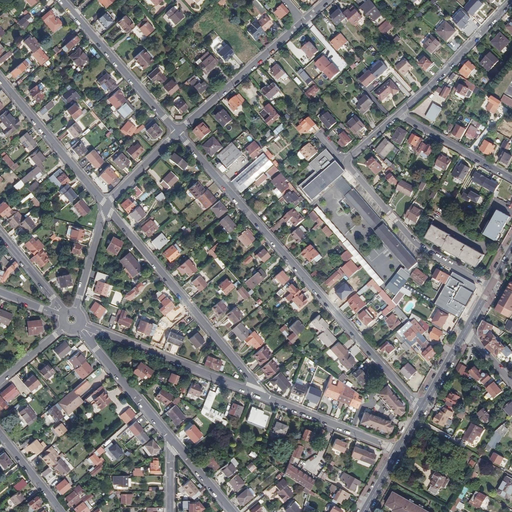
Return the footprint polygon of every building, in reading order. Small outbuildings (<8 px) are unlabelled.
[(220,0),(218,3),(222,8),(224,7),(221,4),(223,3),(225,4),(226,2),(226,1),(225,0),(220,0)] [(262,9),(254,0),(251,3),(259,12),(262,9)] [(370,0),(369,0),(360,8),(366,15),(369,13),(375,20),(382,14),(370,0)] [(471,0),(464,8),(472,16),(483,4),(478,0),(471,0)] [(287,11),(281,5),(277,8),(278,10),(275,13),(280,18),(283,15),(285,15),(287,13),(287,12),(287,11)] [(185,19),(181,14),(180,15),(178,13),(173,7),(166,13),(177,26),(185,19)] [(344,14),(340,9),(331,17),(338,25),(347,17),(344,14)] [(344,14),(347,17),(354,25),(363,17),(356,9),(352,13),(350,10),(349,9),(344,14)] [(53,31),(62,23),(59,20),(58,21),(52,15),(53,14),(50,10),(41,17),(53,31)] [(471,19),(463,11),(454,21),(461,27),(460,28),(463,31),(469,24),(467,22),(471,19)] [(113,21),(105,12),(101,16),(97,19),(105,28),(113,21)] [(29,16),(27,13),(25,14),(19,19),(21,20),(18,23),(23,28),(25,26),(24,24),(27,22),(25,20),(29,16)] [(92,19),(94,21),(97,19),(101,16),(99,13),(92,19)] [(115,24),(125,35),(134,27),(124,15),(115,24)] [(257,23),(264,31),(273,23),(266,15),(257,23)] [(153,29),(144,18),(136,25),(146,36),(153,29)] [(260,34),(260,35),(264,32),(264,31),(257,23),(254,20),(251,23),(253,26),(251,28),(250,27),(247,30),(256,40),(259,38),(257,36),(260,34)] [(388,20),(378,28),(384,35),(394,27),(388,20)] [(456,32),(446,22),(437,32),(447,41),(456,32)] [(68,41),(75,36),(72,33),(66,39),(68,41)] [(348,41),(342,34),(332,42),(338,50),(348,41)] [(501,52),(510,42),(501,34),(492,43),(501,52)] [(79,40),(75,35),(75,36),(68,41),(62,47),(65,51),(75,42),(76,43),(78,43),(80,41),(79,40)] [(33,40),(29,36),(24,41),(34,52),(39,47),(33,40)] [(432,53),(440,44),(433,37),(424,46),(432,53)] [(318,51),(310,43),(303,49),(312,59),(315,56),(314,55),(318,51)] [(224,62),(234,53),(226,45),(223,47),(221,45),(220,45),(215,49),(215,50),(217,53),(224,62)] [(48,58),(39,47),(34,52),(33,52),(39,58),(37,60),(40,62),(41,61),(43,63),(48,58)] [(66,62),(75,73),(89,61),(82,53),(77,48),(69,55),(71,57),(66,62)] [(214,66),(217,64),(207,53),(204,49),(201,51),(204,55),(196,62),(207,75),(215,68),(214,66)] [(140,64),(139,65),(143,70),(153,61),(143,50),(133,59),(137,63),(138,62),(140,64)] [(420,63),(426,56),(419,50),(412,56),(420,63)] [(217,64),(219,62),(209,51),(207,53),(217,64)] [(490,71),(499,61),(491,54),(482,64),(490,71)] [(315,63),(322,71),(323,70),(331,79),(340,71),(332,62),(331,63),(324,55),(315,63)] [(427,71),(433,64),(426,58),(420,64),(427,71)] [(414,67),(406,59),(397,67),(404,76),(414,67)] [(24,60),(11,71),(16,76),(29,64),(24,60)] [(384,72),(388,69),(382,61),(372,70),(373,72),(372,73),(377,78),(377,79),(381,75),(381,74),(384,72)] [(476,68),(470,62),(461,71),(468,77),(476,68)] [(279,79),(286,73),(278,64),(271,71),(279,79)] [(160,84),(166,79),(156,68),(148,75),(154,81),(156,79),(160,84)] [(313,81),(302,68),(297,72),(300,75),(301,74),(305,79),(307,78),(311,82),(313,81)] [(366,87),(377,78),(372,73),(370,70),(359,79),(366,87)] [(99,79),(111,91),(117,85),(106,73),(99,79)] [(194,79),(192,77),(187,81),(190,83),(190,82),(200,93),(207,86),(203,82),(200,84),(195,78),(194,79)] [(164,87),(171,95),(178,88),(171,80),(164,87)] [(400,91),(391,80),(376,93),(383,101),(393,93),(395,95),(400,91)] [(37,101),(44,95),(39,89),(44,84),(41,81),(30,90),(32,92),(30,94),(34,99),(35,98),(37,101)] [(477,87),(467,81),(465,84),(463,86),(461,85),(457,91),(470,98),(477,87)] [(270,99),(281,90),(275,83),(268,89),(266,87),(262,91),(270,99)] [(448,99),(452,91),(451,91),(452,90),(449,88),(450,87),(446,84),(443,90),(439,88),(437,91),(441,93),(440,95),(448,99)] [(310,98),(319,89),(315,85),(306,94),(310,98)] [(75,101),(80,96),(73,88),(64,96),(69,102),(73,98),(75,101)] [(124,101),(125,100),(120,94),(121,93),(118,89),(107,99),(109,102),(113,106),(115,109),(124,101)] [(237,97),(242,103),(245,101),(239,94),(237,97)] [(502,102),(511,108),(511,99),(504,95),(501,102),(502,102)] [(243,104),(242,103),(237,97),(236,96),(230,102),(231,104),(230,105),(235,111),(243,104)] [(251,96),(247,98),(252,106),(256,103),(251,96)] [(374,103),(367,96),(359,103),(360,104),(357,107),(364,114),(367,111),(366,110),(369,107),(374,103)] [(502,102),(501,102),(492,97),(485,108),(488,110),(484,116),(491,121),(502,102)] [(189,107),(182,99),(174,106),(181,113),(189,107)] [(50,101),(39,110),(42,114),(54,105),(50,101)] [(115,109),(124,119),(134,110),(131,106),(129,108),(124,101),(115,109)] [(76,121),(86,112),(84,110),(82,112),(74,103),(66,109),(76,121)] [(281,116),(270,104),(265,109),(272,116),(267,121),(271,125),(281,116)] [(427,118),(435,122),(442,110),(434,105),(427,118)] [(232,119),(224,110),(216,117),(224,126),(232,119)] [(0,118),(3,122),(7,127),(15,121),(7,111),(0,116),(0,118)] [(337,123),(328,113),(321,119),(330,129),(337,123)] [(365,126),(356,117),(347,125),(356,134),(365,126)] [(316,125),(310,118),(306,121),(305,120),(303,120),(301,122),(301,123),(302,125),(298,128),(302,133),(307,129),(309,131),(310,131),(311,131),(314,129),(313,128),(316,125)] [(20,124),(17,119),(15,121),(7,127),(8,128),(4,131),(3,132),(7,137),(19,126),(18,125),(20,124)] [(99,119),(90,124),(92,128),(101,122),(99,119)] [(486,127),(473,120),(472,123),(476,125),(476,126),(484,130),(486,127)] [(130,135),(136,127),(127,121),(121,130),(126,134),(127,132),(130,135)] [(154,124),(152,121),(145,127),(144,128),(153,138),(161,131),(155,124),(154,124)] [(82,131),(75,122),(67,129),(74,137),(82,131)] [(211,131),(204,123),(194,131),(202,140),(211,131)] [(277,135),(285,128),(282,123),(273,130),(277,135)] [(136,134),(137,133),(144,128),(145,127),(142,124),(134,131),(136,134)] [(453,134),(462,139),(467,130),(458,125),(453,134)] [(476,133),(478,129),(472,126),(467,136),(473,139),(474,137),(476,133)] [(408,133),(400,128),(393,140),(402,144),(408,133)] [(26,133),(19,139),(30,152),(37,146),(26,133)] [(352,141),(345,133),(340,137),(342,140),(339,142),(343,147),(345,145),(346,146),(352,141)] [(424,142),(424,141),(414,134),(410,142),(416,145),(414,148),(419,151),(424,142)] [(223,146),(215,137),(204,146),(212,156),(223,146)] [(385,157),(395,146),(386,139),(376,150),(385,157)] [(78,140),(71,147),(79,156),(86,150),(78,140)] [(236,140),(234,142),(226,148),(231,154),(241,145),(236,140)] [(495,146),(486,141),(481,150),(490,155),(495,146)] [(504,151),(509,143),(506,141),(501,149),(504,151)] [(263,149),(256,142),(247,149),(254,157),(263,149)] [(429,157),(429,156),(435,146),(431,143),(430,145),(424,142),(419,151),(416,155),(418,156),(421,152),(422,153),(422,155),(427,158),(429,157)] [(127,151),(134,159),(137,157),(136,156),(144,150),(138,143),(134,146),(133,145),(127,151)] [(318,153),(310,143),(299,153),(298,155),(302,159),(304,159),(306,158),(309,161),(318,153)] [(226,148),(217,156),(228,167),(236,160),(231,154),(226,148)] [(98,156),(93,149),(85,156),(91,162),(98,156)] [(299,186),(312,202),(334,183),(342,176),(347,172),(334,157),(329,161),(326,157),(330,153),(327,149),(311,163),(311,164),(310,165),(315,170),(316,169),(317,171),(299,186)] [(38,166),(40,164),(45,159),(37,150),(30,156),(38,166)] [(266,152),(265,153),(270,159),(274,156),(269,150),(266,152)] [(511,156),(504,152),(499,160),(503,163),(505,160),(509,162),(511,157),(511,156)] [(121,169),(129,161),(122,153),(114,161),(121,169)] [(242,193),(275,164),(274,163),(270,159),(265,153),(232,182),(242,193)] [(185,163),(175,154),(171,160),(181,168),(185,163)] [(7,163),(10,167),(14,165),(6,155),(2,159),(6,164),(7,163)] [(104,162),(98,156),(91,162),(96,168),(104,162)] [(447,171),(452,162),(446,159),(447,157),(444,156),(438,166),(447,171)] [(367,163),(376,174),(383,168),(374,157),(367,163)] [(387,159),(385,162),(389,165),(391,167),(393,164),(387,159)] [(218,166),(224,172),(227,169),(222,163),(218,166)] [(20,180),(23,184),(33,176),(36,179),(43,173),(42,171),(44,169),(40,164),(38,166),(20,180)] [(470,168),(463,164),(461,167),(458,165),(453,174),(463,180),(470,168)] [(114,173),(117,170),(111,165),(101,175),(108,183),(116,176),(114,173)] [(260,184),(279,169),(277,167),(276,165),(255,183),(257,185),(259,183),(260,184)] [(53,174),(54,175),(49,180),(52,183),(53,182),(56,185),(57,184),(61,189),(67,183),(70,181),(60,169),(53,174)] [(178,179),(171,172),(160,183),(167,190),(178,179)] [(285,196),(290,192),(292,190),(286,182),(288,180),(282,172),(272,181),(279,188),(275,192),(279,196),(283,193),(285,196)] [(472,180),(484,186),(488,179),(484,176),(481,174),(477,172),(472,180)] [(389,175),(386,177),(393,184),(394,183),(396,185),(399,182),(400,181),(395,176),(394,177),(391,173),(389,175)] [(345,196),(354,189),(342,176),(334,183),(345,196)] [(484,186),(495,193),(496,191),(500,185),(488,179),(484,186)] [(402,181),(397,189),(411,197),(415,188),(402,181)] [(197,198),(205,191),(197,182),(188,189),(196,199),(197,198)] [(35,183),(28,189),(31,193),(33,191),(38,186),(35,183)] [(67,183),(61,189),(58,191),(69,204),(78,196),(67,183)] [(141,193),(136,187),(131,190),(137,197),(141,193)] [(216,200),(207,189),(205,191),(197,198),(206,208),(216,200)] [(418,262),(354,189),(345,196),(408,267),(405,270),(402,267),(397,273),(408,281),(412,276),(417,269),(420,265),(418,262)] [(33,191),(31,193),(41,205),(43,204),(33,191)] [(478,203),(482,197),(472,191),(469,196),(465,193),(462,198),(470,202),(471,199),(478,203)] [(499,193),(496,191),(495,193),(494,196),(501,200),(503,198),(497,195),(499,193)] [(165,196),(161,192),(155,197),(159,202),(165,196)] [(297,206),(305,199),(303,196),(300,198),(296,194),(294,196),(290,192),(285,196),(285,197),(290,203),(292,201),(297,206)] [(41,205),(31,193),(28,195),(38,208),(41,205)] [(132,203),(128,199),(121,205),(128,213),(136,206),(132,202),(132,203)] [(90,210),(81,200),(74,206),(83,217),(90,210)] [(0,214),(2,217),(5,214),(10,210),(4,202),(0,204),(0,214)] [(226,211),(218,202),(210,209),(218,218),(226,211)] [(171,209),(177,216),(180,213),(173,205),(172,207),(172,208),(171,209)] [(138,206),(131,213),(138,221),(145,214),(138,206)] [(417,223),(423,212),(413,206),(407,217),(417,223)] [(296,227),(305,219),(295,207),(283,219),(287,223),(290,220),(296,227)] [(10,210),(5,214),(9,218),(8,219),(10,222),(14,228),(19,224),(21,222),(11,209),(10,210)] [(325,222),(315,210),(310,215),(313,218),(314,217),(317,221),(319,224),(315,227),(315,228),(317,229),(325,222)] [(497,242),(511,217),(499,210),(498,213),(496,212),(491,221),(490,221),(483,234),(497,242)] [(236,227),(227,216),(219,223),(229,234),(236,227)] [(21,222),(19,224),(27,233),(35,226),(27,217),(21,222)] [(158,228),(150,220),(141,228),(148,236),(158,228)] [(451,235),(433,225),(426,238),(443,248),(443,249),(477,268),(484,256),(450,236),(451,235)] [(297,240),(300,244),(308,237),(304,232),(307,230),(304,226),(303,226),(293,234),(297,239),(297,240)] [(334,232),(328,226),(324,230),(330,236),(334,232)] [(70,237),(79,240),(79,238),(82,239),(84,230),(73,227),(70,237)] [(188,228),(181,234),(184,237),(191,232),(188,228)] [(254,239),(247,230),(240,236),(248,245),(254,239)] [(501,244),(505,246),(511,234),(508,232),(501,244)] [(168,241),(161,234),(152,241),(159,248),(168,241)] [(122,242),(113,237),(106,249),(116,254),(122,242)] [(25,244),(35,255),(42,249),(33,238),(25,244)] [(380,284),(384,280),(346,238),(342,242),(380,284)] [(222,240),(211,249),(213,252),(224,242),(222,240)] [(350,259),(354,256),(341,241),(340,242),(348,251),(342,256),(347,262),(350,259)] [(77,254),(79,245),(72,243),(70,252),(77,254)] [(182,251),(176,244),(164,254),(171,262),(182,251)] [(325,259),(312,246),(304,253),(305,253),(303,254),(306,258),(308,257),(316,266),(325,259)] [(35,255),(30,259),(32,262),(35,260),(41,266),(48,260),(43,254),(45,252),(42,249),(35,255)] [(209,251),(215,259),(217,257),(213,252),(211,249),(209,251)] [(264,263),(271,257),(263,249),(256,255),(264,263)] [(141,268),(129,253),(120,260),(133,275),(141,268)] [(0,256),(0,262),(6,269),(11,265),(2,255),(0,256)] [(252,259),(250,256),(243,262),(245,265),(252,259)] [(191,263),(188,259),(177,269),(181,274),(183,275),(185,273),(186,272),(189,277),(197,270),(194,267),(194,265),(193,263),(191,263)] [(1,280),(0,279),(0,281),(2,282),(3,280),(4,281),(9,273),(18,265),(15,262),(11,265),(6,269),(7,270),(1,280)] [(351,274),(353,276),(358,271),(350,262),(342,268),(348,276),(351,274)] [(261,269),(257,272),(257,273),(251,278),(246,282),(252,289),(263,279),(263,280),(267,276),(261,269)] [(345,274),(341,269),(327,281),(331,286),(345,274)] [(429,277),(417,269),(412,276),(423,285),(429,277)] [(447,284),(448,281),(451,276),(438,269),(433,277),(447,284)] [(288,279),(281,271),(276,276),(282,284),(288,279)] [(98,272),(95,280),(98,281),(105,283),(109,276),(98,272)] [(448,281),(474,295),(477,289),(476,284),(453,272),(451,276),(448,281)] [(72,284),(70,274),(58,277),(61,287),(72,284)] [(207,285),(200,276),(192,283),(194,286),(197,289),(199,292),(207,285)] [(381,292),(384,290),(374,278),(369,283),(359,291),(361,294),(373,284),(381,293),(381,292)] [(234,287),(227,279),(218,287),(225,295),(234,287)] [(105,283),(98,281),(94,292),(106,296),(109,284),(105,283)] [(444,288),(470,303),(474,295),(448,281),(447,284),(444,288)] [(125,300),(129,301),(131,297),(144,286),(140,282),(129,291),(125,295),(123,299),(125,300)] [(400,291),(401,290),(391,282),(386,288),(397,296),(400,291)] [(502,300),(496,310),(509,318),(511,312),(511,282),(505,295),(502,300)] [(341,298),(344,300),(355,290),(351,286),(350,287),(347,283),(336,293),(341,298)] [(283,299),(287,303),(291,299),(300,292),(296,288),(295,289),(290,284),(286,288),(291,293),(286,298),(285,297),(283,299)] [(245,300),(251,295),(249,293),(245,289),(244,287),(238,292),(245,300)] [(410,296),(413,292),(403,287),(401,290),(400,291),(410,296)] [(277,298),(284,291),(282,288),(274,295),(277,298)] [(460,319),(470,303),(444,288),(435,305),(442,308),(450,313),(460,319)] [(394,301),(393,300),(384,290),(381,292),(385,296),(384,297),(387,301),(388,300),(392,304),(394,301)] [(307,301),(300,292),(291,299),(299,308),(307,301)] [(169,299),(164,293),(158,298),(164,305),(159,308),(164,315),(174,306),(171,301),(173,300),(170,297),(169,299)] [(357,314),(366,306),(356,294),(348,301),(351,304),(350,306),(357,314)] [(220,301),(212,307),(215,311),(216,311),(220,316),(228,310),(220,301)] [(93,314),(99,318),(103,313),(105,310),(103,308),(95,302),(90,310),(94,313),(93,314)] [(394,309),(395,309),(392,305),(382,313),(386,317),(394,309)] [(175,306),(167,314),(173,321),(181,313),(175,306)] [(402,318),(406,315),(398,306),(395,309),(394,309),(402,318)] [(235,308),(226,315),(229,319),(230,318),(235,324),(243,317),(235,308)] [(358,315),(367,325),(375,319),(366,308),(358,315)] [(441,330),(450,313),(442,308),(432,325),(436,327),(441,330)] [(0,321),(8,325),(13,314),(0,309),(0,321)] [(116,317),(114,321),(129,327),(131,320),(125,317),(126,312),(122,310),(119,309),(117,314),(116,317)] [(419,322),(422,319),(413,314),(410,319),(411,321),(423,334),(423,335),(427,331),(419,322)] [(311,321),(322,333),(326,329),(329,327),(319,315),(311,321)] [(401,324),(393,315),(386,321),(391,326),(390,327),(393,331),(401,324)] [(411,321),(410,319),(407,317),(402,321),(406,325),(411,321)] [(43,331),(43,320),(29,319),(29,332),(33,332),(34,331),(43,331)] [(287,338),(290,341),(293,338),(297,334),(304,328),(298,320),(289,327),(294,332),(291,335),(287,338)] [(495,326),(483,320),(479,328),(478,331),(479,335),(481,339),(482,339),(502,362),(511,353),(511,351),(507,346),(506,348),(501,342),(500,342),(496,339),(497,338),(492,333),(492,331),(495,326)] [(152,325),(140,321),(136,329),(148,334),(148,333),(153,335),(158,325),(153,323),(152,325)] [(423,334),(411,321),(406,325),(399,332),(405,339),(407,341),(410,344),(412,346),(418,341),(416,339),(419,337),(423,334)] [(242,341),(244,340),(250,334),(241,323),(232,330),(238,337),(238,336),(242,341)] [(443,332),(443,331),(441,330),(436,327),(431,336),(431,337),(431,338),(433,340),(434,338),(439,341),(444,333),(443,332)] [(157,328),(151,339),(160,342),(165,331),(157,328)] [(282,332),(287,338),(291,335),(286,329),(282,332)] [(322,333),(319,336),(328,347),(336,340),(326,329),(322,333)] [(252,342),(257,348),(264,343),(254,331),(250,334),(244,340),(248,345),(252,342)] [(170,332),(166,341),(179,347),(183,338),(170,332)] [(399,332),(396,334),(402,341),(405,339),(399,332)] [(204,341),(197,333),(189,340),(196,348),(204,341)] [(428,347),(431,344),(423,335),(423,334),(419,337),(428,347)] [(425,349),(428,347),(419,337),(416,339),(418,341),(425,349)] [(67,352),(69,356),(76,349),(74,346),(71,349),(65,342),(54,351),(60,358),(67,352)] [(348,351),(345,347),(343,345),(342,346),(338,342),(330,349),(339,359),(347,352),(348,351)] [(392,345),(389,342),(382,348),(385,352),(386,350),(390,354),(397,349),(392,345)] [(429,360),(438,352),(435,349),(432,345),(424,353),(429,360)] [(258,361),(261,365),(272,356),(264,347),(255,355),(254,356),(258,361)] [(83,362),(85,361),(78,352),(69,360),(76,368),(83,362)] [(339,359),(348,370),(356,363),(347,352),(339,359)] [(222,361),(208,356),(205,364),(218,370),(222,361)] [(266,374),(269,378),(280,369),(272,360),(262,368),(262,369),(266,374)] [(76,368),(74,370),(81,378),(90,371),(83,362),(76,368)] [(409,363),(402,371),(411,378),(418,371),(409,363)] [(460,363),(455,371),(462,375),(467,367),(460,363)] [(54,372),(47,364),(39,371),(45,379),(54,372)] [(153,371),(144,365),(143,367),(139,364),(133,372),(146,381),(153,371)] [(474,368),(469,372),(478,383),(480,381),(484,385),(492,377),(489,373),(487,374),(485,373),(483,374),(482,375),(480,372),(478,373),(474,368)] [(99,369),(90,374),(93,379),(101,374),(99,369)] [(360,370),(359,369),(352,374),(361,384),(369,378),(366,374),(364,375),(362,373),(363,371),(362,369),(360,370)] [(291,385),(281,372),(270,381),(273,385),(277,383),(283,391),(291,385)] [(175,383),(178,376),(171,373),(168,381),(175,383)] [(29,377),(22,382),(29,390),(39,382),(33,375),(29,378),(29,377)] [(332,375),(324,394),(358,407),(363,396),(362,396),(357,392),(342,382),(332,375)] [(73,389),(60,400),(57,402),(61,407),(64,411),(67,414),(83,401),(80,398),(77,394),(89,384),(85,379),(73,389)] [(196,386),(196,384),(192,382),(188,393),(199,397),(203,388),(198,387),(196,386)] [(295,382),(291,392),(301,397),(305,387),(295,382)] [(494,382),(486,389),(494,398),(502,391),(494,382)] [(8,406),(6,404),(3,401),(17,390),(12,384),(0,394),(0,408),(2,406),(5,409),(8,406)] [(105,390),(102,386),(86,399),(90,403),(93,400),(100,409),(110,400),(103,392),(105,390)] [(378,397),(384,403),(385,401),(388,406),(387,407),(392,413),(394,412),(396,414),(398,412),(400,415),(405,411),(402,408),(404,406),(386,386),(378,393),(379,396),(378,397)] [(310,387),(305,398),(317,403),(322,392),(310,387)] [(3,401),(6,404),(19,393),(17,390),(3,401)] [(172,398),(162,390),(155,398),(166,406),(172,398)] [(214,392),(209,391),(204,405),(208,407),(214,392)] [(461,397),(452,392),(448,400),(456,404),(461,397)] [(175,406),(181,401),(177,397),(172,403),(175,406)] [(61,407),(57,402),(49,409),(51,412),(50,414),(53,418),(54,416),(57,419),(62,415),(57,410),(61,407)] [(243,407),(233,403),(229,413),(236,416),(236,418),(238,419),(243,407)] [(208,407),(204,405),(202,411),(215,416),(216,414),(217,411),(208,407)] [(18,413),(29,425),(37,418),(27,406),(18,413)] [(175,406),(167,413),(177,425),(185,418),(175,406)] [(265,427),(269,416),(263,413),(264,411),(252,406),(247,419),(265,427)] [(121,416),(127,423),(136,415),(130,408),(121,416)] [(438,417),(437,416),(434,421),(444,426),(450,416),(451,417),(454,413),(445,408),(443,411),(441,411),(439,415),(438,417)] [(488,420),(492,416),(485,408),(478,414),(480,417),(479,418),(482,420),(483,419),(486,423),(488,421),(488,420)] [(375,416),(375,415),(368,412),(367,413),(364,412),(360,422),(385,433),(386,431),(390,432),(392,426),(389,425),(390,423),(387,421),(388,420),(380,417),(380,418),(375,416)] [(139,424),(136,421),(129,427),(136,435),(143,429),(138,424),(139,424)] [(277,434),(284,436),(288,426),(276,422),(273,432),(277,434)] [(61,423),(54,428),(60,435),(66,429),(61,423)] [(485,430),(472,423),(464,438),(473,444),(478,435),(481,437),(485,430)] [(125,425),(114,433),(117,437),(127,429),(125,425)] [(202,435),(193,425),(185,432),(194,443),(202,435)] [(503,425),(495,432),(503,436),(505,437),(509,430),(503,425)] [(145,433),(143,429),(136,435),(142,444),(149,438),(146,435),(144,433),(145,433)] [(314,433),(305,429),(301,438),(310,442),(314,433)] [(321,441),(325,430),(321,429),(317,440),(321,441)] [(215,442),(221,436),(216,431),(210,437),(215,442)] [(503,436),(495,432),(488,445),(495,449),(503,436)] [(21,445),(24,448),(29,444),(31,443),(28,439),(21,445)] [(31,443),(29,444),(33,450),(36,454),(44,448),(40,443),(36,439),(31,443)] [(347,443),(336,439),(332,447),(343,451),(347,443)] [(159,449),(153,440),(145,445),(151,455),(159,449)] [(298,440),(291,456),(298,459),(303,447),(300,446),(301,441),(298,440)] [(114,444),(111,441),(104,447),(107,450),(109,448),(116,457),(123,452),(116,443),(114,444)] [(52,445),(45,451),(47,454),(51,451),(52,452),(55,449),(52,445)] [(373,464),(376,454),(355,446),(351,456),(373,464)] [(43,457),(50,466),(58,459),(56,457),(59,455),(55,449),(52,452),(51,451),(47,454),(43,457)] [(96,450),(93,453),(94,454),(88,459),(90,462),(92,461),(95,463),(99,459),(97,456),(97,455),(99,453),(96,450)] [(203,458),(205,462),(211,457),(215,454),(212,450),(203,458)] [(473,453),(469,451),(465,457),(469,460),(473,453)] [(11,463),(3,453),(0,455),(0,463),(5,469),(11,463)] [(505,458),(495,453),(491,460),(501,465),(505,458)] [(205,462),(204,463),(206,466),(213,460),(211,457),(205,462)] [(50,466),(42,472),(45,475),(53,469),(54,470),(56,466),(63,474),(64,473),(65,472),(66,473),(70,469),(60,458),(58,459),(50,466)] [(159,473),(159,469),(158,469),(157,460),(153,460),(153,467),(150,467),(151,473),(159,473)] [(213,460),(206,466),(212,472),(219,467),(213,460)] [(228,462),(221,468),(228,477),(236,470),(229,461),(228,462)] [(246,466),(251,472),(256,468),(251,462),(246,466)] [(93,475),(104,466),(101,463),(91,472),(93,475)] [(309,489),(310,490),(315,480),(288,464),(284,474),(287,476),(305,487),(309,489)] [(318,476),(324,480),(327,475),(321,471),(318,476)] [(353,490),(357,485),(359,480),(345,472),(344,472),(340,480),(347,484),(346,487),(350,490),(350,489),(353,490)] [(447,477),(438,472),(435,477),(436,478),(432,485),(433,485),(430,490),(437,495),(442,485),(445,487),(449,481),(446,479),(447,477)] [(511,475),(509,474),(498,492),(509,499),(511,493),(511,475)] [(113,483),(113,484),(118,484),(118,486),(127,487),(127,475),(113,475),(113,483)] [(237,475),(229,482),(236,491),(244,483),(237,475)] [(70,486),(65,479),(56,486),(62,493),(70,486)] [(288,484),(283,479),(275,486),(279,490),(277,492),(280,495),(279,496),(284,502),(293,494),(285,486),(288,484)] [(192,497),(199,491),(189,480),(183,485),(188,491),(187,492),(192,497)] [(80,498),(81,499),(86,495),(83,491),(78,485),(69,493),(69,494),(66,497),(69,501),(67,503),(70,506),(80,498)] [(347,499),(350,494),(334,485),(331,490),(336,493),(333,499),(338,502),(340,499),(341,500),(342,498),(343,499),(345,498),(347,499)] [(253,496),(247,489),(237,497),(239,500),(239,502),(241,505),(243,505),(253,496)] [(17,491),(9,498),(15,505),(24,498),(22,495),(21,495),(17,491)] [(430,511),(424,508),(420,506),(414,503),(410,500),(394,491),(387,505),(388,505),(392,507),(395,509),(394,511),(396,511),(430,511)] [(477,491),(470,503),(480,509),(487,497),(477,491)] [(81,499),(77,502),(80,504),(74,508),(77,511),(86,511),(88,511),(87,511),(90,508),(86,503),(84,501),(86,500),(86,501),(91,497),(87,493),(86,495),(81,499)] [(36,496),(34,494),(26,500),(28,503),(36,496)] [(40,500),(36,496),(28,503),(31,507),(32,506),(35,509),(40,504),(38,501),(40,500)] [(462,499),(458,497),(451,510),(454,511),(457,508),(460,502),(462,499)] [(188,500),(182,500),(182,508),(188,508),(188,511),(194,511),(195,510),(198,510),(199,511),(204,507),(198,500),(195,502),(188,503),(188,500)] [(293,511),(298,509),(291,501),(283,508),(286,511),(293,511)] [(260,511),(263,510),(256,502),(248,508),(250,511),(260,511)]
